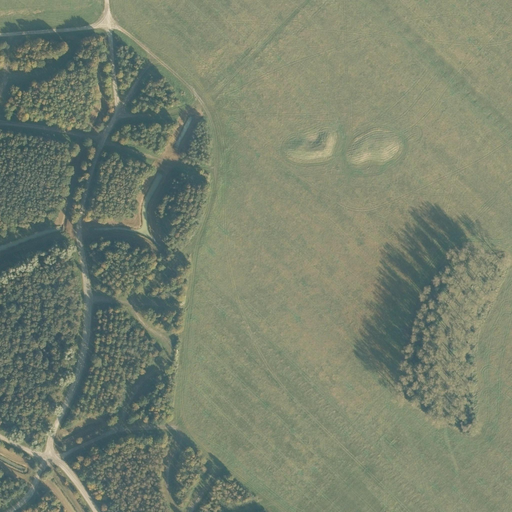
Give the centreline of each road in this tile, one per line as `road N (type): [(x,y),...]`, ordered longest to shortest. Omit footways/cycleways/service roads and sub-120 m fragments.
road 1 (track): [(103,139),(78,247),(89,291),(79,362),(47,457)]
road 2 (unknown): [(174,511),(167,474),(178,426),(113,431),(126,401),(168,351),(132,301)]
road 3 (unknown): [(154,58),(113,22),(0,34)]
road 4 (unknown): [(132,301),(201,238),(214,167)]
road 5 (unknown): [(154,58),(112,114),(202,103)]
road 6 (track): [(104,0),(116,89),(103,139)]
